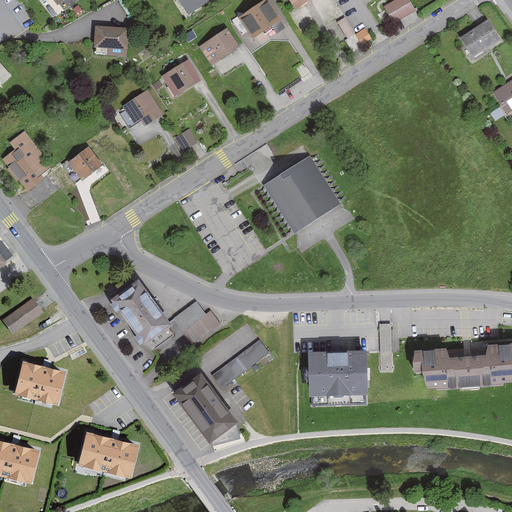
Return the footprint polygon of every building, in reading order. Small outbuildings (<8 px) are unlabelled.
[(210,0),(173,0),(184,18),(211,1),(210,0)] [(281,0),(290,13),(308,0),(281,0)] [(413,13),(405,0),(395,0),(380,9),(391,26),(413,13)] [(261,2),(231,23),(245,43),(275,22),(261,2)] [(346,16),(339,21),(349,37),(356,32),(346,16)] [(500,42),(486,22),(458,41),(472,61),(500,42)] [(223,27),(194,47),(207,65),(236,45),(223,27)] [(123,32),(90,30),(88,49),(122,52),(123,32)] [(184,62),(158,76),(169,97),(195,82),(184,62)] [(511,110),(511,82),(489,96),(502,117),(511,110)] [(145,91),(118,109),(128,126),(136,121),(139,128),(160,113),(145,91)] [(192,127),(178,135),(184,148),(199,141),(192,127)] [(51,166),(26,133),(13,143),(17,149),(4,159),(25,186),(51,166)] [(99,162),(84,146),(63,164),(78,181),(99,162)] [(338,204),(306,156),(257,188),(288,236),(338,204)] [(67,168),(57,176),(67,189),(77,181),(67,168)] [(139,283),(112,302),(141,343),(145,340),(166,325),(168,324),(139,283)] [(44,312),(34,298),(2,320),(13,334),(44,312)] [(180,333),(204,315),(194,302),(170,320),(180,333)] [(190,348),(221,325),(211,312),(180,335),(190,348)] [(152,350),(173,335),(166,325),(145,340),(152,350)] [(223,390),(271,354),(260,340),(212,376),(223,390)] [(511,342),(482,345),(483,355),(468,356),(449,358),(448,348),(415,351),(413,363),(414,374),(422,373),(428,389),(436,388),(437,391),(504,386),(505,384),(511,382),(511,342)] [(367,351),(308,352),(310,397),(368,395),(367,351)] [(46,367),(23,361),(15,395),(58,406),(65,372),(46,367)] [(201,372),(173,394),(212,443),(239,423),(201,372)] [(114,440),(90,434),(82,464),(130,476),(138,446),(114,440)] [(38,453),(0,443),(0,475),(30,483),(38,453)]
